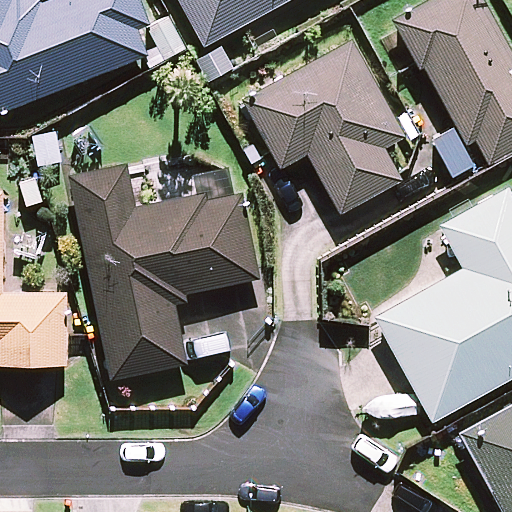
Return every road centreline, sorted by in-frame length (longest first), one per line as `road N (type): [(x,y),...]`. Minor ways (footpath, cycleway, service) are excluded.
road 1 (residential): [(320,425),(230,462),(0,468)]
road 2 (unknown): [(320,425),(435,511)]
